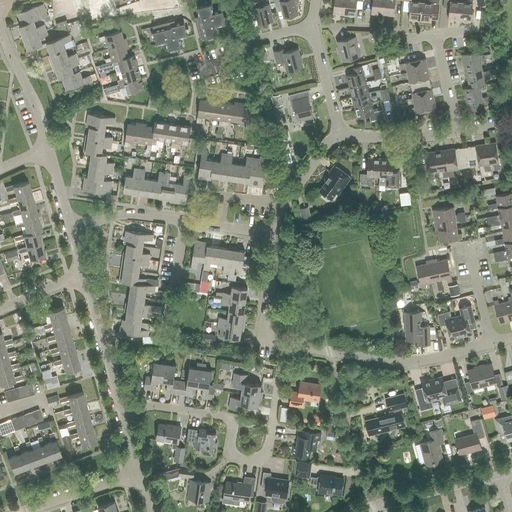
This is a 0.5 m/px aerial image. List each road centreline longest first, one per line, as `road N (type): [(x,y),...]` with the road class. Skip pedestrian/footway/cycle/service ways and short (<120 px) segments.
road 1 (residential): [(123,415),(149,408),(222,417),(231,427),(228,457),(257,462),(268,450),(283,345)]
road 2 (residential): [(491,343),(403,363),(283,345)]
road 3 (residential): [(72,228),(130,213),(220,227)]
road 4 (residential): [(123,415),(84,272)]
road 5 (tertiary): [(366,511),(497,475)]
road 6 (residential): [(49,152),(0,32)]
road 7 (residential): [(283,345),(261,341),(277,236)]
road 8 (residential): [(197,70),(224,63),(248,41),(312,25)]
